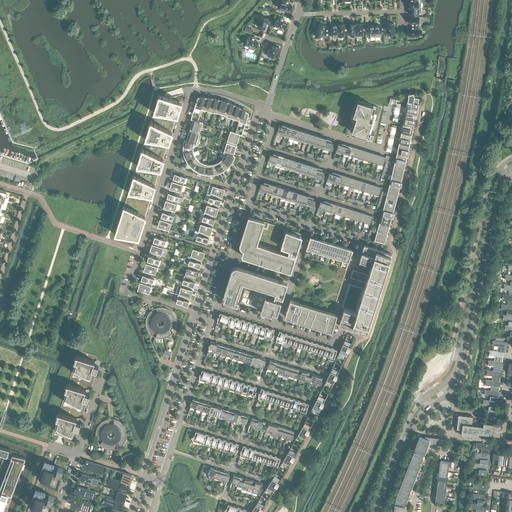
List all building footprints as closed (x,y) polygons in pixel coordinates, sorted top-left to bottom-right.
[(288,4),(289,1),(286,0),(282,0),(282,2),(281,2),(279,8),(280,9),(280,11),(285,13),(285,10),(290,12),(292,5),(288,4)] [(411,14),(411,17),(418,17),(418,16),(418,14),(418,12),(421,12),(421,7),(409,8),(410,14),(411,14)] [(269,26),(271,20),(267,19),(268,18),(261,16),(260,21),(257,20),(256,25),(258,26),(258,27),(264,29),(265,25),(269,26)] [(278,29),(282,31),(283,28),(284,29),(286,22),(283,21),(284,18),(277,16),(276,19),(274,26),(278,27),(278,29)] [(421,16),(418,16),(418,17),(411,17),(410,17),(410,23),(411,23),(411,26),(418,26),(418,23),(419,23),(419,22),(421,22),(421,16)] [(329,35),(329,28),(324,28),(325,25),(319,23),(318,24),(316,24),(314,28),(317,29),(315,34),(316,34),(315,36),(320,38),(321,35),(322,36),(322,35),(329,35)] [(384,27),(384,34),(387,34),(394,34),(394,23),(387,23),(387,27),(384,27)] [(338,38),(338,24),(331,24),(332,28),(329,28),(329,35),(332,35),(333,35),(333,38),(338,38)] [(344,24),(338,24),(338,38),(343,38),(343,35),(344,35),(347,35),(347,28),(344,28),(344,24)] [(350,28),(347,28),(347,35),(350,34),(350,35),(352,35),(352,37),(357,37),(356,24),(350,24),(350,28)] [(362,24),(356,24),(357,37),(361,37),(361,35),(363,35),(363,34),(366,34),(365,27),(362,27),(362,24)] [(370,37),(375,37),(375,25),(368,26),(369,27),(365,27),(366,34),(369,34),(369,35),(370,35),(370,37)] [(375,25),(375,37),(380,37),(380,34),(381,34),(384,34),(384,27),(381,27),(381,25),(375,25)] [(418,29),(418,26),(411,26),(411,29),(408,29),(408,36),(419,36),(419,35),(421,35),(421,30),(419,30),(419,29),(418,29)] [(255,37),(249,35),(248,38),(247,38),(247,39),(244,38),(243,43),(245,44),(245,45),(250,46),(249,48),(254,50),(254,47),(256,48),(258,41),(254,40),(255,37)] [(268,47),(266,54),(269,55),(270,56),(269,58),(274,59),(275,57),(276,57),(279,47),(272,45),(271,48),(268,47)] [(408,96),(407,102),(418,104),(419,98),(414,97),(413,93),(408,94),(408,96)] [(117,230),(115,234),(129,236),(133,237),(138,238),(144,220),(145,217),(152,196),(154,190),(155,185),(160,169),(162,163),(163,159),(169,142),(171,136),(172,132),(177,115),(179,109),(181,102),(179,101),(170,99),(170,98),(167,98),(164,97),(159,95),(158,100),(154,111),(153,113),(149,127),(145,138),(141,153),(137,165),(134,175),(134,176),(132,180),(130,186),(129,192),(128,193),(124,206),(122,211),(120,219),(118,224),(117,230)] [(198,97),(194,107),(201,109),(201,108),(205,97),(202,97),(200,97),(198,97)] [(205,97),(201,108),(208,110),(212,98),(209,98),(207,97),(205,97)] [(212,98),(208,110),(214,112),(214,111),(218,99),(216,99),(214,98),(212,98)] [(218,99),(214,111),(220,113),(224,101),(222,100),(220,100),(218,99)] [(378,107),(373,105),(357,100),(348,129),(372,137),(373,132),(370,131),(378,107)] [(224,101),(220,113),(227,115),(231,103),(229,102),(226,101),(224,101)] [(227,115),(226,116),(233,118),(237,106),(235,105),(233,104),(231,103),(227,115)] [(237,106),(233,118),(239,120),(243,109),(240,107),(237,106)] [(239,120),(239,121),(246,123),(246,122),(249,113),(247,112),(245,110),(243,109),(239,120)] [(193,119),(190,129),(199,132),(203,122),(202,122),(198,120),(198,121),(193,119)] [(284,137),(287,126),(282,124),(282,126),(279,125),(276,134),(284,137)] [(289,138),(289,137),(292,127),(287,126),(284,137),(289,138)] [(289,138),(294,140),(297,129),(292,127),(289,137),(289,138)] [(294,140),(299,141),(302,131),(297,129),(294,140)] [(186,140),(194,143),(198,144),(201,134),(189,130),(186,140)] [(230,130),(227,141),(237,144),(240,134),(235,132),(231,131),(230,130)] [(304,143),(304,141),(307,132),(302,131),(299,141),(304,143)] [(314,144),(313,144),(313,146),(318,147),(321,137),(316,135),(314,144)] [(323,149),(325,143),(326,138),(321,137),(318,147),(323,149)] [(326,138),(325,143),(323,149),(331,151),(334,142),(331,141),(331,140),(326,138)] [(183,147),(183,148),(183,149),(183,150),(183,151),(183,152),(193,150),(193,147),(194,143),(186,140),(184,140),(184,141),(183,142),(183,143),(183,144),(183,145),(183,146),(183,147)] [(224,141),(221,152),(225,153),(233,155),(236,145),(224,141)] [(344,153),(347,145),(341,143),(341,145),(338,144),(336,152),(340,153),(340,152),(344,153)] [(193,150),(183,152),(183,153),(183,154),(184,154),(184,155),(184,156),(184,157),(185,158),(185,159),(186,160),(186,161),(187,162),(187,163),(196,157),(194,154),(193,150)] [(224,156),(222,159),(229,166),(230,166),(230,165),(231,164),(231,163),(232,163),(232,162),(233,161),(233,160),(234,160),(234,159),(234,158),(235,157),(235,156),(233,155),(225,153),(224,156)] [(267,163),(275,165),(278,155),(273,153),(273,154),(270,154),(267,163)] [(275,165),(280,167),(283,156),(278,155),(275,165)] [(285,168),(288,158),(283,156),(280,167),(285,168)] [(196,157),(187,163),(188,164),(189,164),(189,165),(190,166),(191,167),(192,168),(193,169),(194,169),(195,170),(195,171),(196,171),(201,162),(198,160),(196,157)] [(285,168),(290,170),(293,159),(288,158),(285,168)] [(219,161),(216,163),(219,173),(220,172),(221,172),(222,172),(223,171),(224,170),(225,170),(226,169),(227,168),(228,167),(229,167),(229,166),(222,159),(219,161)] [(294,171),(298,161),(293,159),(290,170),(294,171)] [(294,171),(299,173),(303,162),(298,161),(294,171)] [(201,162),(196,171),(197,171),(198,172),(199,172),(199,173),(200,173),(201,173),(202,174),(203,174),(204,174),(205,174),(206,174),(207,174),(208,175),(208,164),(205,164),(201,162)] [(304,174),(307,164),(303,162),(299,173),(304,174)] [(208,164),(208,175),(209,175),(210,175),(211,175),(212,174),(213,174),(214,174),(215,174),(216,174),(217,174),(218,173),(219,173),(216,163),(212,164),(208,164)] [(304,174),(309,176),(312,165),(307,164),(304,174)] [(314,176),(317,168),(317,167),(312,165),(309,176),(314,178),(315,176),(314,176)] [(317,167),(317,168),(314,176),(315,176),(318,177),(318,178),(322,179),(325,171),(322,170),(322,168),(317,167)] [(334,184),(335,182),(337,173),(332,172),(332,173),(329,172),(326,181),(334,184)] [(175,174),(172,181),(183,185),(186,177),(179,175),(175,174)] [(183,185),(172,181),(171,185),(170,189),(181,192),(183,185)] [(266,192),(269,183),(264,182),(264,183),(261,182),(258,191),(262,192),(263,191),(266,192)] [(266,194),(271,195),(274,185),(269,183),(266,192),(266,194)] [(271,195),(276,197),(279,186),(274,185),(271,195)] [(210,193),(221,197),(223,192),(224,189),(213,186),(212,187),(209,186),(207,192),(210,193)] [(281,198),(281,197),(281,196),(284,188),(279,186),(276,197),(281,198)] [(290,201),(291,200),(294,191),(289,189),(286,198),(285,200),(290,201)] [(295,203),(300,205),(303,194),(298,192),(297,198),(296,201),(295,203)] [(169,193),(166,200),(177,204),(178,202),(181,203),(182,198),(180,197),(180,196),(169,193)] [(221,197),(210,193),(210,194),(207,193),(204,201),(207,202),(208,201),(219,204),(221,197)] [(305,206),(306,204),(305,204),(308,195),(303,194),(300,205),(305,206)] [(313,197),(308,195),(305,204),(306,204),(309,205),(309,207),(313,208),(316,199),(313,199),(313,197)] [(165,204),(164,208),(175,211),(177,204),(166,200),(165,204)] [(326,211),(328,202),(323,200),(323,202),(320,201),(317,209),(321,211),(322,209),(326,211)] [(207,205),(204,212),(215,216),(217,211),(217,212),(218,208),(207,205)] [(163,212),(160,219),(171,223),(175,224),(177,216),(174,215),(163,212)] [(215,216),(204,212),(202,220),(213,223),(215,216)] [(379,222),(390,225),(392,218),(392,217),(381,214),(381,215),(379,222)] [(239,244),(239,245),(240,246),(240,247),(240,248),(241,248),(242,249),(243,249),(242,254),(242,255),(242,256),(243,256),(243,257),(290,271),(291,269),(302,233),(264,221),(263,221),(250,217),(248,216),(240,243),(240,244),(239,244)] [(171,223),(160,219),(160,222),(159,222),(158,226),(162,228),(169,230),(171,223)] [(198,231),(209,235),(211,231),(212,227),(201,224),(198,231)] [(207,242),(209,235),(198,231),(196,239),(202,241),(203,241),(207,242)] [(310,236),(306,248),(307,248),(313,250),(319,252),(324,254),(330,256),(336,258),(342,259),(348,261),(351,254),(351,253),(352,249),(349,249),(348,248),(346,247),(344,247),(340,246),(339,245),(337,245),(335,244),(334,244),(329,242),(328,242),(327,241),(325,241),(323,240),(322,240),(319,239),(317,238),(316,238),(315,238),(313,237),(310,236)] [(155,237),(152,244),(164,248),(166,240),(159,238),(155,237)] [(151,248),(150,252),(156,254),(160,255),(161,255),(165,256),(167,249),(163,248),(164,248),(152,244),(151,248)] [(337,319),(336,323),(339,324),(341,325),(345,326),(357,330),(360,331),(366,333),(371,316),(372,314),(373,311),(389,259),(390,257),(391,253),(390,253),(384,251),(371,247),(364,245),(361,244),(358,252),(357,256),(354,267),(349,283),(340,308),(337,319)] [(190,256),(201,260),(202,257),(203,257),(204,253),(200,251),(193,249),(190,256)] [(146,263),(158,267),(160,268),(161,267),(163,260),(160,259),(149,256),(146,263)] [(199,267),(201,260),(190,256),(190,257),(188,256),(185,263),(199,267)] [(158,267),(146,263),(145,267),(144,271),(155,274),(158,267)] [(228,279),(223,294),(225,295),(224,300),(237,304),(244,282),(268,290),(262,309),(261,312),(271,315),(272,312),(277,314),(287,282),(237,266),(236,266),(235,266),(234,266),(234,267),(233,267),(232,268),(232,269),(230,273),(228,279)] [(187,268),(184,275),(195,279),(197,275),(198,271),(187,268)] [(143,275),(140,282),(152,286),(154,278),(143,275)] [(195,279),(184,275),(182,283),(193,286),(195,279)] [(152,286),(140,282),(139,286),(138,290),(149,293),(152,286)] [(511,285),(510,285),(504,284),(503,289),(509,290),(509,295),(511,295),(511,285)] [(178,294),(189,298),(191,294),(192,290),(181,287),(178,294)] [(187,305),(189,298),(178,294),(176,302),(183,304),(187,305)] [(511,295),(509,295),(503,294),(502,299),(508,300),(507,305),(511,305),(511,295)] [(290,300),(285,316),(304,322),(331,331),(334,323),(335,319),(337,314),(332,313),(329,312),(327,311),(322,310),(304,304),(299,302),(298,302),(290,300)] [(511,305),(507,305),(501,304),(501,309),(507,310),(506,315),(511,315),(511,305)] [(176,319),(175,317),(174,315),(173,313),(171,311),(169,310),(167,308),(165,308),(163,307),(160,307),(158,307),(156,308),(157,313),(156,314),(155,314),(154,315),(151,311),(149,312),(147,315),(146,317),(146,318),(145,321),(145,323),(146,326),(146,328),(148,330),(149,333),(151,334),(154,330),(156,331),(157,332),(156,337),(158,338),(161,338),(163,338),(166,337),(168,336),(170,335),(172,333),(168,330),(169,328),(170,327),(175,329),(176,326),(176,324),(176,322),(176,319)] [(217,322),(223,324),(226,314),(220,313),(217,322)] [(223,324),(229,326),(232,316),(226,314),(223,324)] [(511,315),(506,315),(503,314),(503,319),(508,320),(508,325),(511,325),(511,315)] [(229,326),(235,327),(238,318),(232,316),(229,326)] [(235,327),(241,329),(244,320),(238,318),(235,327)] [(241,329),(247,331),(250,322),(244,320),(241,329)] [(247,331),(253,333),(256,324),(250,322),(247,331)] [(253,333),(259,335),(262,326),(256,324),(253,333)] [(511,325),(508,325),(505,324),(505,325),(501,325),(501,327),(504,328),(504,329),(510,330),(510,335),(511,335),(511,325)] [(259,335),(265,337),(268,328),(262,326),(259,335)] [(274,330),(268,328),(265,337),(271,339),(274,330)] [(282,342),(285,333),(279,331),(276,340),(282,342),(283,342),(282,342)] [(344,341),(341,348),(348,351),(352,341),(345,338),(346,337),(343,336),(342,341),(344,341)] [(507,342),(503,341),(495,340),(493,340),(492,345),(498,346),(497,351),(504,352),(505,352),(506,345),(507,346),(507,342)] [(214,352),(217,343),(217,342),(216,341),(216,342),(216,341),(215,342),(214,342),(211,341),(206,355),(209,355),(212,351),(214,352)] [(220,354),(223,345),(223,344),(223,343),(222,343),(221,343),(221,344),(217,343),(214,352),(220,354)] [(226,356),(229,347),(229,346),(229,345),(228,345),(227,345),(227,346),(223,345),(220,354),(226,356)] [(232,358),(235,349),(235,348),(235,347),(234,347),(233,347),(233,348),(229,347),(226,356),(232,358)] [(336,358),(337,357),(339,351),(337,350),(337,349),(332,348),(329,356),(334,358),(336,358)] [(348,351),(341,348),(339,351),(337,357),(343,360),(348,351)] [(238,360),(241,351),(241,350),(241,349),(240,349),(239,349),(239,350),(235,349),(232,358),(238,360)] [(95,355),(85,352),(79,350),(77,356),(76,360),(75,360),(68,384),(67,388),(66,389),(59,413),(57,417),(57,418),(51,436),(58,438),(60,432),(63,433),(66,434),(64,440),(74,443),(79,426),(80,424),(82,418),(88,398),(89,395),(91,389),(97,369),(98,367),(99,363),(97,360),(95,355)] [(497,351),(489,350),(489,353),(489,355),(495,355),(494,360),(502,361),(503,355),(504,355),(504,352),(497,351)] [(244,361),(247,353),(247,352),(247,351),(246,351),(245,351),(245,352),(241,351),(238,360),(244,361)] [(250,363),(253,355),(253,354),(253,353),(252,353),(251,353),(251,354),(247,353),(244,361),(250,363)] [(256,365),(259,356),(259,355),(258,355),(257,355),(257,356),(253,355),(250,363),(256,365)] [(259,356),(256,365),(260,367),(259,371),(261,371),(265,358),(261,357),(262,357),(261,357),(261,356),(261,355),(260,356),(259,356)] [(273,371),(274,370),(273,370),(276,362),(276,361),(276,360),(275,360),(274,360),(274,361),(270,360),(266,373),(268,373),(269,370),(273,371)] [(503,361),(502,361),(494,360),(488,360),(488,363),(488,365),(493,365),(493,370),(501,371),(502,365),(503,365),(503,361)] [(278,375),(283,376),(286,365),(281,363),(279,372),(278,375)] [(288,378),(289,375),(292,367),(286,365),(283,376),(288,378)] [(328,375),(335,379),(339,369),(332,366),(328,375)] [(199,379),(205,381),(208,372),(202,370),(199,379)] [(501,371),(493,370),(487,370),(487,373),(486,375),(492,375),(492,380),(500,381),(500,375),(501,375),(502,371),(501,371)] [(205,381),(211,383),(214,374),(208,372),(205,381)] [(211,383),(217,385),(220,375),(214,374),(211,383)] [(217,385),(223,387),(226,377),(220,375),(217,385)] [(324,385),(326,379),(323,377),(317,375),(315,383),(320,385),(323,386),(324,385)] [(330,388),(335,379),(328,375),(326,379),(324,385),(330,388)] [(223,387),(229,388),(232,379),(226,377),(223,387)] [(229,388),(235,390),(238,381),(232,379),(229,388)] [(501,381),(500,381),(492,380),(486,380),(485,382),(485,384),(491,385),(490,390),(498,391),(499,385),(500,385),(501,381)] [(235,390),(241,392),(244,383),(238,381),(235,390)] [(241,392),(247,394),(250,385),(244,383),(241,392)] [(256,387),(250,385),(247,394),(253,396),(256,387)] [(264,400),(265,399),(264,399),(267,390),(261,388),(258,398),(264,400)] [(499,391),(498,391),(490,390),(484,389),(484,390),(484,393),(484,394),(490,395),(489,400),(497,401),(498,395),(499,395),(499,391)] [(315,401),(315,403),(321,406),(322,405),(324,400),(325,399),(326,397),(319,393),(319,395),(317,398),(315,401)] [(196,410),(199,400),(199,399),(198,398),(198,399),(197,399),(193,398),(188,412),(191,413),(194,409),(196,410)] [(498,401),(497,401),(489,400),(483,399),(483,404),(489,405),(488,410),(496,411),(497,405),(498,405),(498,401)] [(202,411),(205,402),(205,401),(204,400),(204,401),(204,400),(203,401),(199,400),(196,410),(202,411)] [(208,413),(211,404),(211,403),(210,402),(209,402),(209,403),(205,402),(202,411),(208,413)] [(310,412),(313,406),(309,404),(309,403),(303,402),(300,410),(306,412),(306,411),(309,413),(310,412)] [(321,406),(315,403),(314,404),(313,406),(311,410),(310,412),(316,415),(318,413),(321,406)] [(214,415),(217,406),(217,405),(217,404),(216,404),(215,404),(215,405),(211,404),(208,413),(214,415)] [(220,417),(223,408),(223,407),(223,406),(222,406),(221,406),(221,407),(217,406),(214,415),(220,417)] [(226,419),(229,410),(229,409),(229,408),(228,408),(227,408),(227,409),(223,408),(220,417),(226,419)] [(232,421),(235,412),(235,411),(235,410),(234,410),(233,410),(233,411),(229,410),(226,419),(232,421)] [(238,423),(241,413),(241,412),(240,412),(239,412),(239,413),(235,412),(232,421),(238,423)] [(241,413),(238,423),(242,424),(241,428),(243,428),(247,416),(243,414),(244,414),(243,414),(243,413),(243,412),(242,413),(241,413)] [(483,423),(473,422),(472,422),(472,416),(459,414),(457,429),(462,430),(461,435),(478,437),(478,433),(490,435),(499,437),(500,423),(492,422),(492,423),(483,422),(483,423)] [(255,428),(256,428),(255,428),(258,419),(258,418),(258,417),(257,417),(256,417),(256,418),(252,417),(248,430),(250,431),(251,427),(255,428)] [(119,421),(116,419),(114,419),(113,424),(111,424),(110,424),(109,419),(106,419),(104,420),(102,421),(101,423),(99,424),(97,427),(96,429),(96,432),(96,434),(96,437),(96,439),(102,437),(102,438),(103,440),(99,444),(101,446),(103,447),(105,448),(108,449),(110,450),(113,449),(115,449),(114,444),(115,443),(116,443),(117,442),(120,447),(122,445),(124,443),(125,441),(126,438),(127,436),(127,433),(126,431),(125,428),(124,426),(123,424),(121,422),(119,421)] [(303,424),(300,430),(307,433),(311,426),(312,424),(305,420),(303,424)] [(294,440),(295,439),(299,433),(294,431),(294,430),(289,429),(286,437),(292,439),(294,440)] [(307,433),(300,430),(299,433),(295,439),(302,442),(304,439),(306,434),(307,433)] [(193,440),(199,442),(202,433),(196,431),(194,436),(193,436),(191,437),(193,440)] [(199,442),(205,444),(208,435),(202,433),(199,442)] [(205,444),(211,446),(214,437),(208,435),(205,444)] [(394,510),(394,511),(393,511),(404,511),(404,507),(404,504),(405,500),(406,498),(423,455),(423,453),(424,452),(425,447),(427,444),(429,439),(425,438),(419,435),(416,444),(414,448),(414,449),(412,452),(410,460),(407,465),(404,474),(399,487),(396,494),(396,495),(395,498),(394,503),(394,507),(394,510)] [(211,446),(217,448),(220,438),(214,437),(211,446)] [(425,437),(425,438),(426,444),(427,444),(428,444),(436,445),(438,445),(442,446),(442,445),(447,439),(446,439),(425,437)] [(217,448),(223,450),(226,440),(220,438),(217,448)] [(223,450),(229,451),(232,442),(226,440),(223,450)] [(238,444),(232,442),(229,451),(235,453),(238,444)] [(490,448),(491,444),(476,442),(475,447),(481,448),(481,453),(489,454),(489,448),(490,448)] [(246,456),(249,448),(243,446),(240,455),(246,457),(247,456),(246,456)] [(0,454),(7,457),(9,450),(0,447),(0,454)] [(285,456),(292,460),(297,451),(290,447),(289,451),(286,455),(285,456)] [(14,460),(23,463),(25,458),(20,456),(21,454),(9,450),(7,457),(11,459),(14,460)] [(489,454),(481,453),(475,452),(474,457),(480,458),(479,463),(487,464),(488,458),(489,458),(490,454),(489,454)] [(48,464),(50,457),(45,455),(42,466),(39,476),(33,494),(32,497),(30,504),(27,511),(51,511),(55,503),(56,498),(64,475),(64,474),(64,473),(65,470),(65,469),(68,462),(56,459),(53,465),(51,465),(48,464)] [(280,465),(283,460),(280,458),(280,457),(275,456),(272,464),(278,466),(279,467),(280,465)] [(292,460),(285,456),(285,457),(283,460),(280,465),(287,469),(291,461),(292,460)] [(21,469),(23,463),(14,460),(11,459),(9,464),(21,469)] [(105,469),(106,466),(86,460),(84,466),(89,468),(89,469),(91,470),(91,468),(103,472),(104,469),(105,469)] [(487,464),(479,463),(474,462),(473,467),(479,468),(478,473),(486,474),(487,468),(488,468),(488,464),(487,464)] [(7,469),(19,474),(21,469),(9,464),(7,469)] [(215,475),(217,469),(217,468),(216,467),(215,467),(215,468),(214,468),(211,467),(208,475),(210,480),(211,480),(210,479),(212,477),(214,478),(215,476),(215,475)] [(5,475),(17,479),(19,474),(7,469),(5,475)] [(220,480),(223,470),(222,469),(221,469),(221,470),(220,470),(217,469),(215,475),(215,476),(214,478),(220,480)] [(223,470),(220,480),(224,481),(223,485),(225,486),(229,473),(225,472),(225,471),(225,470),(224,470),(223,470)] [(120,480),(129,483),(132,475),(123,472),(121,480),(120,480)] [(82,473),(80,479),(85,480),(85,482),(87,483),(87,481),(97,484),(98,481),(99,481),(99,478),(82,473)] [(270,482),(276,486),(282,477),(275,473),(270,482)] [(237,485),(238,485),(237,485),(240,476),(240,475),(240,474),(239,474),(239,475),(238,475),(234,474),(230,487),(232,488),(233,484),(237,485)] [(3,480),(15,485),(17,479),(5,475),(3,480)] [(127,489),(129,483),(120,480),(121,480),(110,477),(109,479),(110,480),(109,483),(127,489)] [(1,486),(13,490),(15,485),(3,480),(1,486)] [(264,491),(267,487),(261,483),(256,481),(253,490),(258,491),(263,494),(264,491)] [(270,495),(276,486),(270,482),(267,487),(264,491),(270,495)] [(487,488),(488,485),(473,483),(472,488),(478,488),(478,493),(478,494),(486,495),(486,494),(486,488),(487,488)] [(0,487),(0,491),(11,495),(13,490),(1,486),(0,487)] [(78,486),(76,492),(81,493),(81,495),(83,496),(83,494),(93,497),(94,493),(95,494),(95,493),(95,491),(78,486)] [(115,489),(113,497),(112,498),(124,501),(126,493),(115,489)] [(0,497),(9,501),(11,495),(0,491),(0,497)] [(487,495),(486,494),(486,495),(478,494),(478,493),(472,493),(471,498),(477,498),(477,503),(477,504),(484,504),(485,498),(486,498),(487,495)] [(112,498),(113,497),(106,495),(106,498),(107,498),(105,502),(122,507),(124,501),(112,498)] [(0,503),(8,506),(9,501),(0,497),(0,503)] [(74,499),(72,505),(77,506),(76,508),(79,509),(79,507),(89,510),(90,506),(91,507),(91,504),(74,499)] [(254,507),(260,511),(264,505),(265,503),(259,499),(258,501),(255,506),(254,507)] [(486,504),(484,504),(477,504),(477,503),(471,503),(470,508),(476,508),(475,511),(483,511),(484,508),(485,508),(486,504)]
